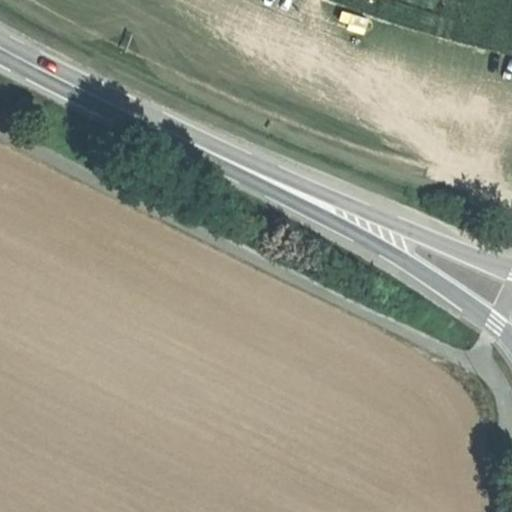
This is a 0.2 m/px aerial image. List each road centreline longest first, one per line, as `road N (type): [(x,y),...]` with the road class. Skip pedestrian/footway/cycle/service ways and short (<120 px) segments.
road 1 (track): [(17,0),(180,90),(511,198)]
road 2 (secondary): [(0,44),(278,178)]
road 3 (secondary): [(278,178),(511,340)]
road 4 (secondary): [(511,268),(278,178)]
